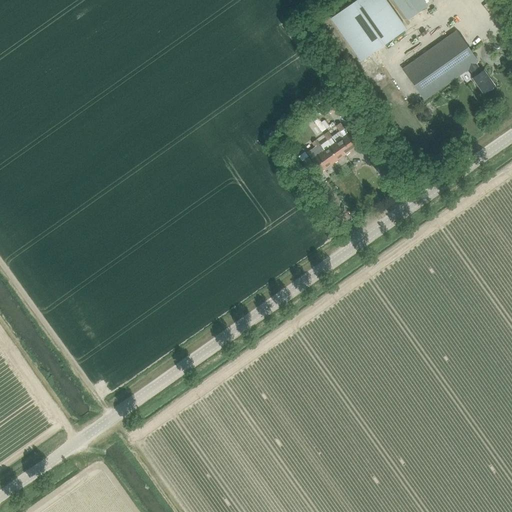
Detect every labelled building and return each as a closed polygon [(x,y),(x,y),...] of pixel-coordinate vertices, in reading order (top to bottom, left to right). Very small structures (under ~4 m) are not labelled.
[(383,0),(360,0),(330,22),(358,61),(404,28),(383,0)] [(390,0),(406,21),(427,6),(422,0),(390,0)] [(482,94),(493,86),(482,70),(480,72),(475,64),(477,62),(455,31),(401,69),(423,100),(467,69),(473,77),(471,78),(482,94)] [(324,104),(330,112),(341,104),(335,96),(324,104)] [(356,146),(346,134),(343,129),(343,128),(339,123),(335,126),(342,137),(335,142),(344,154),(356,146)] [(335,142),(331,137),(327,131),(322,135),(326,141),(319,145),(332,163),(344,154),(335,142)] [(319,145),(315,139),(310,143),(313,147),(306,152),(311,159),(310,159),(319,172),(332,163),(319,145)]
